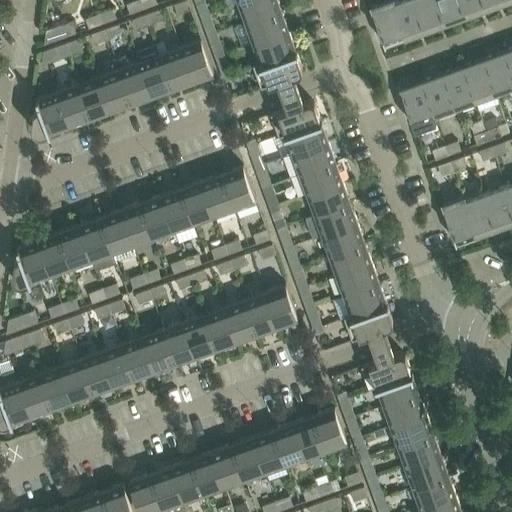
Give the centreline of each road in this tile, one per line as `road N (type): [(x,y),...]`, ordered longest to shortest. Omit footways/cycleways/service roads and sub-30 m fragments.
road 1 (residential): [(0,480),(445,328)]
road 2 (residential): [(5,192),(335,76)]
road 3 (residential): [(445,328),(360,86),(335,76)]
road 4 (residential): [(5,192),(30,0)]
